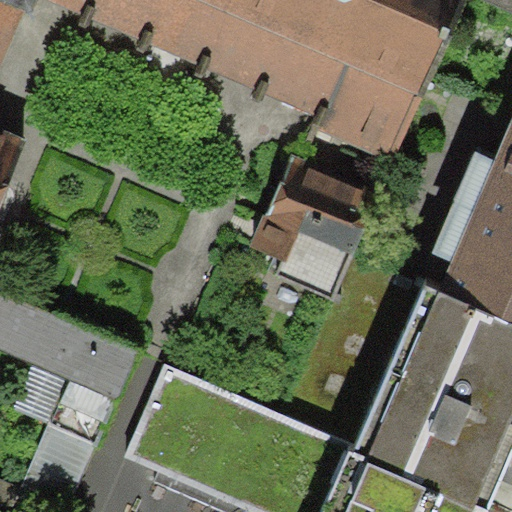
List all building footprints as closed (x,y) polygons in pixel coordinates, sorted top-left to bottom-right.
[(0,0),(0,50),(21,0),(0,0)] [(23,0),(25,1),(25,0),(49,0),(80,13),(74,27),(81,30),(87,16),(138,38),(132,52),(139,55),(145,41),(196,63),(190,77),(197,80),(203,66),(254,88),(248,102),(255,105),(261,91),(313,114),(307,127),(387,160),(455,0),(23,0)] [(511,0),(484,0),(511,12),(511,0)] [(511,119),(511,120),(473,211),(511,227),(511,119)] [(0,188),(19,145),(0,137),(0,188)] [(272,276),(327,299),(371,197),(286,161),(248,249),(278,262),(272,276)] [(511,227),(473,211),(438,291),(511,322),(511,227)] [(511,322),(438,291),(420,283),(349,449),(482,506),(502,459),(509,443),(511,444),(511,322)] [(0,350),(65,379),(45,426),(91,446),(131,354),(0,297),(0,350)] [(480,511),(483,506),(482,506),(349,449),(160,367),(121,459),(154,474),(150,481),(220,511),(480,511)] [(0,511),(6,511),(14,494),(0,488),(0,511)]
